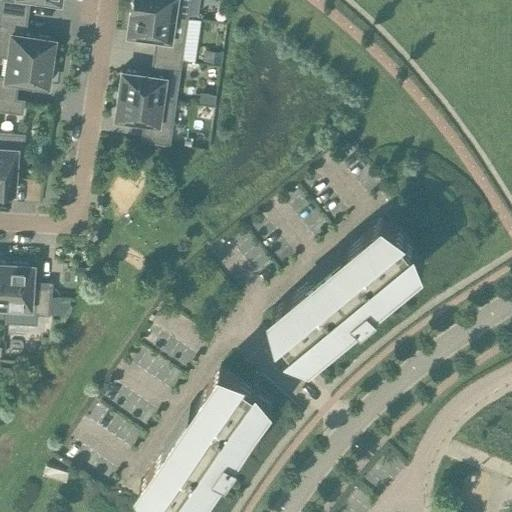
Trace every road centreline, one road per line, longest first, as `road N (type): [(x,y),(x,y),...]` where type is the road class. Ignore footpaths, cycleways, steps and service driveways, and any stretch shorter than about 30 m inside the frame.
road 1 (residential): [(0,222),(78,227),(107,0)]
road 2 (residential): [(237,322),(139,471),(89,434)]
road 3 (residential): [(237,322),(363,212),(330,166)]
road 4 (tertiary): [(511,302),(420,361),(352,425)]
road 5 (residential): [(352,425),(237,322)]
